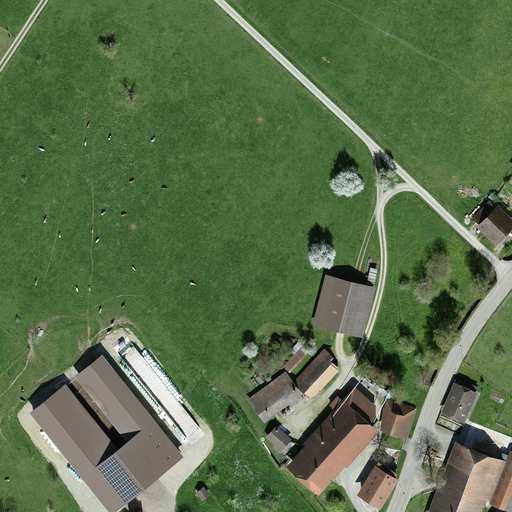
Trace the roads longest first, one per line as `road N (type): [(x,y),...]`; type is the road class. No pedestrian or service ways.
road 1 (track): [(510,277),(218,0)]
road 2 (track): [(363,511),(354,481),(382,412),(351,370),(382,277),(380,203),(395,189),(417,187)]
road 3 (residential): [(511,275),(443,381),(396,511)]
road 4 (track): [(353,280),(380,203),(374,147)]
